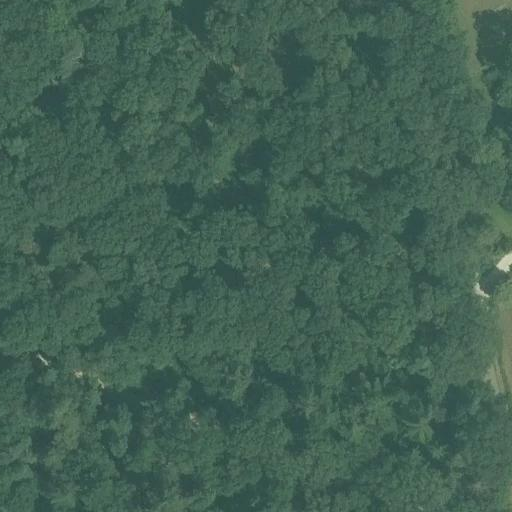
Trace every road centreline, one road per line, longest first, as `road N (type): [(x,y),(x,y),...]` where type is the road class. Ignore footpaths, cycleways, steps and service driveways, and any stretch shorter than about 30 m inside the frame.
road 1 (unclassified): [(511,455),(411,0)]
road 2 (track): [(0,348),(435,511)]
